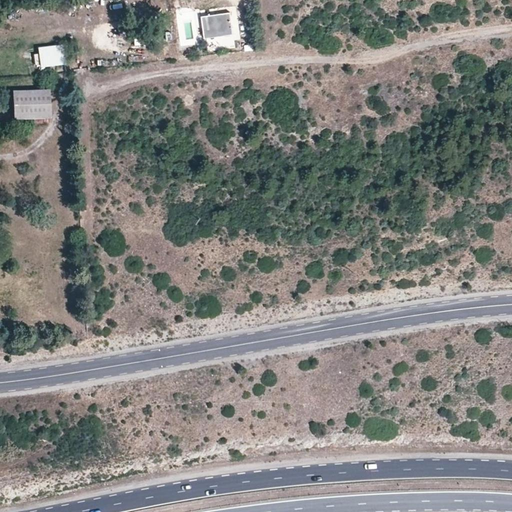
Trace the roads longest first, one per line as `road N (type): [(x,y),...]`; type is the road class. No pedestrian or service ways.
road 1 (tertiary): [(0,383),(511,304)]
road 2 (trunk): [(511,471),(331,471),(68,511)]
road 3 (trunk): [(279,511),(511,502)]
